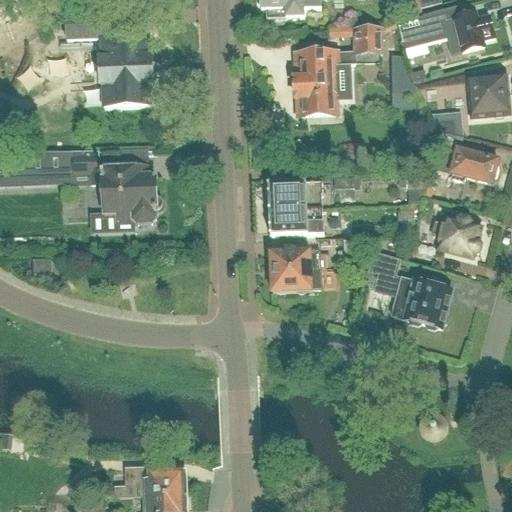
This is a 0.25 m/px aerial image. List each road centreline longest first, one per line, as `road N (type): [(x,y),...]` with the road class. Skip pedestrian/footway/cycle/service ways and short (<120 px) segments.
road 1 (residential): [(229,336),(262,330),(481,394),(511,281)]
road 2 (tertiary): [(229,336),(216,0)]
road 3 (residential): [(229,336),(109,332),(0,294)]
road 4 (tertiary): [(242,511),(229,336)]
